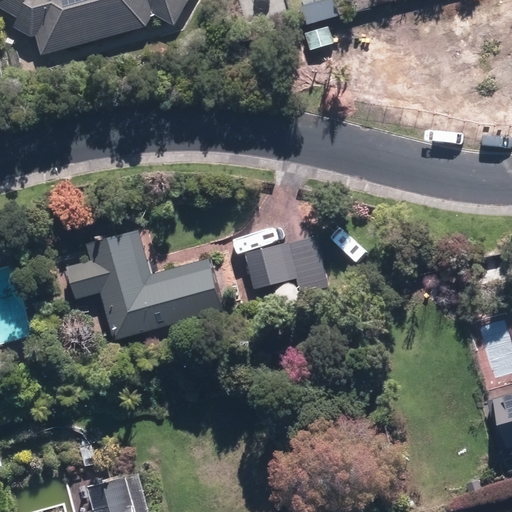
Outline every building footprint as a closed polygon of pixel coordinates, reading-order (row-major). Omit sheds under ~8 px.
[(180,30),(197,0),(0,0),(0,9),(24,22),(19,31),(36,41),(42,39),(47,59),(152,29),(158,18),(180,30)] [(454,57),(462,86),(511,72),(511,0),(468,12),(471,26),(454,31),(460,56),(454,57)] [(106,291),(119,339),(230,309),(216,257),(157,273),(145,228),(92,242),(97,258),(73,265),(81,297),(106,291)] [(320,234),(250,252),(260,289),(301,277),(305,291),(333,283),(320,234)] [(511,394),(492,400),(502,434),(510,431),(511,437),(511,394)] [(154,511),(144,472),(95,485),(102,511),(154,511)]
